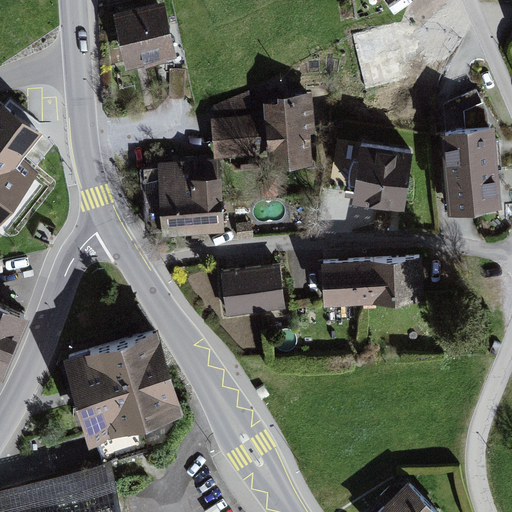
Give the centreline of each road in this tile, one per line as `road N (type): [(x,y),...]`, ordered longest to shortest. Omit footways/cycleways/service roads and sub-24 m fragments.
road 1 (tertiary): [(291,511),(108,218)]
road 2 (unclassified): [(108,218),(70,260),(38,348),(0,419)]
road 3 (tertiary): [(108,218),(84,129),(76,0)]
